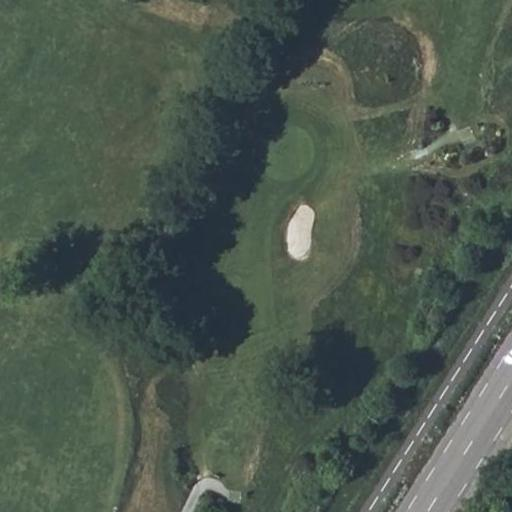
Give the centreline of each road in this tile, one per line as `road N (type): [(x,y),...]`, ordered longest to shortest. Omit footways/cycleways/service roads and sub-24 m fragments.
road 1 (track): [(256,511),(353,361)]
road 2 (secondary): [(427,511),(511,378)]
